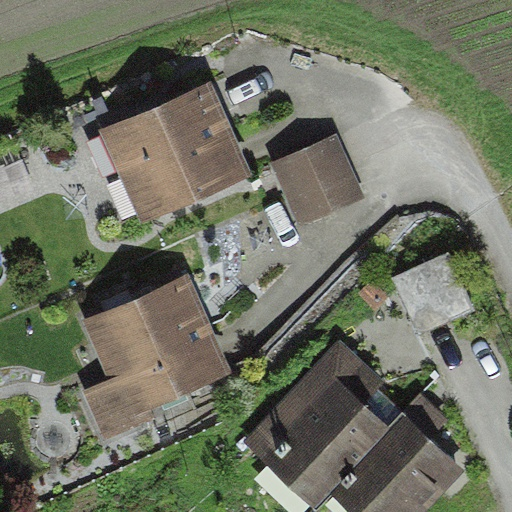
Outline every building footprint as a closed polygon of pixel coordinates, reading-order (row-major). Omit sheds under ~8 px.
[(204,81),(88,129),(126,222),(243,174),(204,81)] [(335,136),(266,162),(291,227),(360,201),(335,136)] [(444,255),(383,279),(408,341),(468,317),(444,255)] [(222,375),(184,277),(82,317),(106,379),(78,390),(99,444),(149,424),(142,406),(222,375)] [(347,511),(428,511),(473,467),(404,400),(383,420),(320,359),(237,444),(308,511),(327,492),(347,511)]
